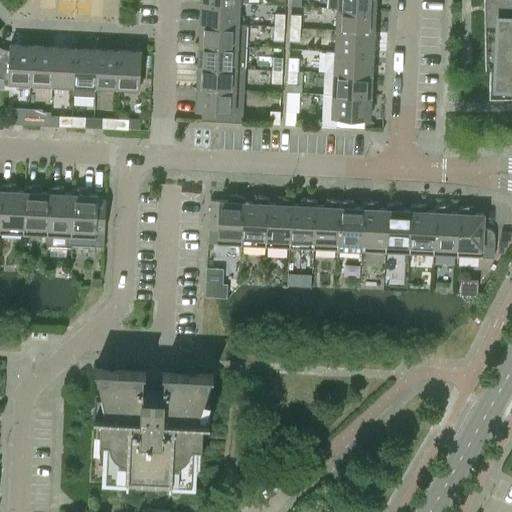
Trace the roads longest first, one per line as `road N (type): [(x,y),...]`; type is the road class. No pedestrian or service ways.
road 1 (residential): [(18,511),(32,382),(101,327),(122,299),(129,158)]
road 2 (residential): [(162,159),(400,168)]
road 3 (unknown): [(0,17),(33,32),(167,38)]
road 4 (residential): [(400,168),(410,0)]
road 5 (tertiary): [(430,511),(511,368)]
road 6 (residential): [(162,159),(169,0)]
road 7 (residential): [(0,150),(129,158)]
